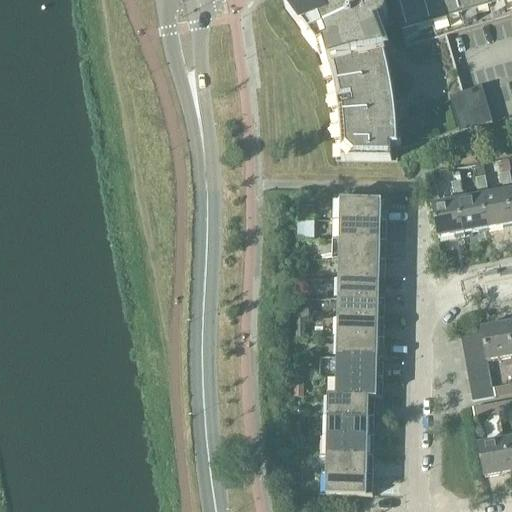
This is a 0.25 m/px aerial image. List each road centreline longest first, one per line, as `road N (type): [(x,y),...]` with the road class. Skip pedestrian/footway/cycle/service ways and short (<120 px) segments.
road 1 (secondary): [(217,511),(202,360),(205,168),(182,0)]
road 2 (residential): [(417,511),(421,301),(511,284)]
